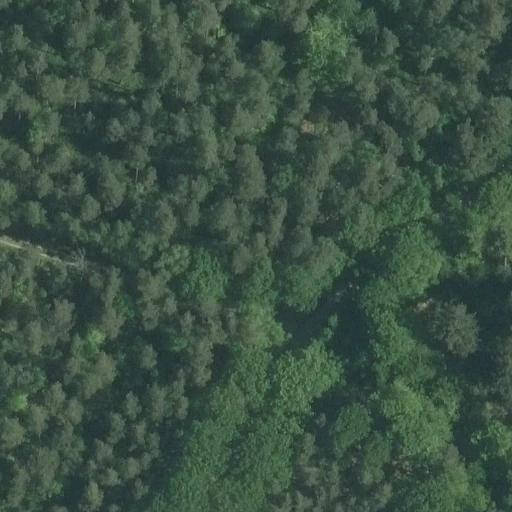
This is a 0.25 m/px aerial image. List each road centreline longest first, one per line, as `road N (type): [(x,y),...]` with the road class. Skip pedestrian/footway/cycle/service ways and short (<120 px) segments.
road 1 (track): [(0,234),(300,329),(313,345)]
road 2 (track): [(511,187),(359,296),(313,345)]
road 3 (track): [(313,345),(424,511)]
road 4 (track): [(313,345),(282,378),(206,511)]
